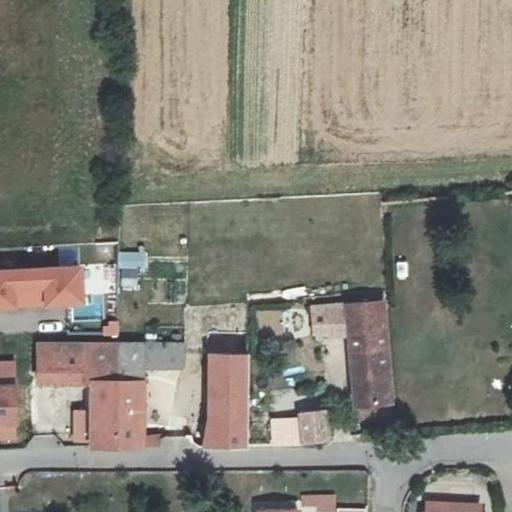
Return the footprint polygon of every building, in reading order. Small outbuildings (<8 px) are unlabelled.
[(80,267),(0,271),(0,307),(82,304),(80,267)] [(350,340),(358,413),(397,411),(385,303),(312,310),(313,334),(324,334),(325,341),(350,340)] [(88,441),(113,439),(114,340),(33,339),(35,373),(64,375),(87,376),(88,441)] [(182,340),(114,340),(113,439),(144,440),(145,362),(181,362),(182,340)] [(203,350),(205,440),(250,440),(248,347),(203,350)] [(0,438),(15,439),(15,362),(0,362),(0,438)] [(303,436),(328,436),(328,406),(303,406),(303,436)] [(304,511),(335,511),(336,497),(304,496),(304,511)]
